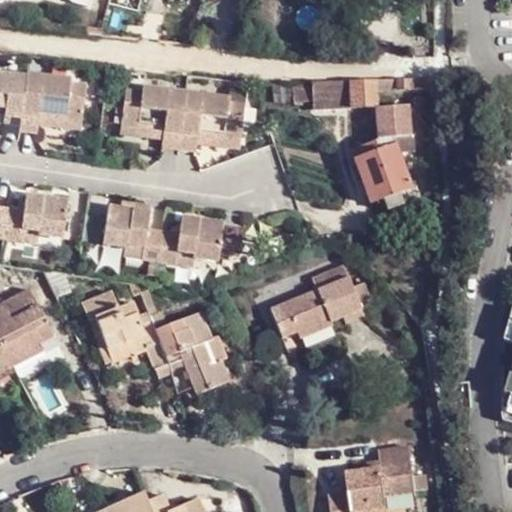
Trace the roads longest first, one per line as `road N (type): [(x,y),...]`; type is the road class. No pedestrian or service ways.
road 1 (residential): [(0,38),(282,73),(440,68)]
road 2 (residential): [(0,476),(72,453),(174,448),(255,467),(270,480),(278,511)]
road 3 (residential): [(262,186),(223,196),(0,160)]
